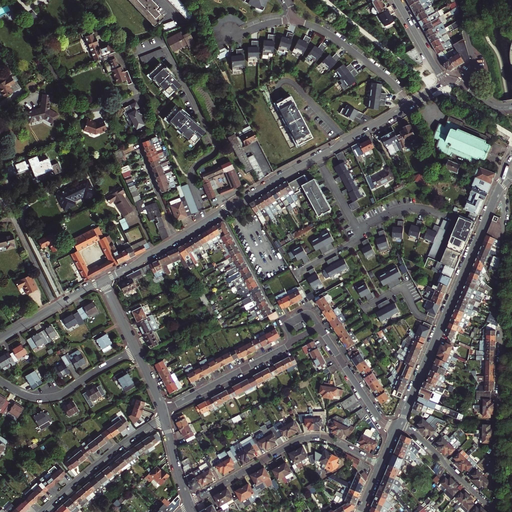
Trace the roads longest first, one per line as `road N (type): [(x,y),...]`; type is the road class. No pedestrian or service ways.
road 1 (residential): [(499,511),(505,215),(497,193)]
road 2 (residential): [(189,505),(304,436),(328,438),(379,465)]
road 3 (tertiary): [(175,239),(318,157)]
road 4 (residential): [(40,511),(164,416)]
road 5 (residential): [(136,349),(49,397),(0,380)]
road 6 (residential): [(163,411),(292,340)]
road 7 (residential): [(356,229),(398,209),(439,213),(455,220),(439,257)]
road 8 (residential): [(408,104),(344,45),(292,20)]
road 9 (tertiary): [(497,193),(440,325)]
road 10 (residential): [(400,423),(497,511)]
road 11 (residential): [(322,330),(394,430)]
